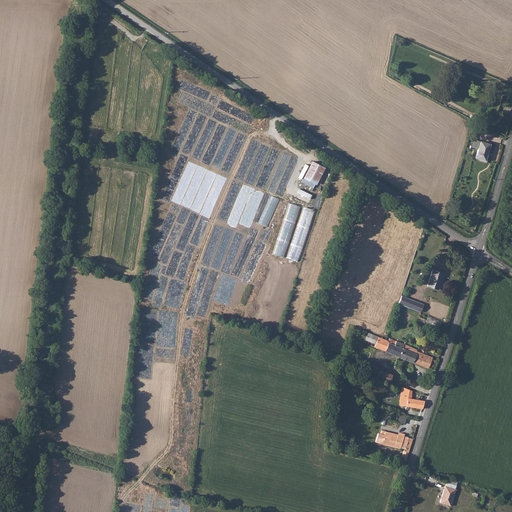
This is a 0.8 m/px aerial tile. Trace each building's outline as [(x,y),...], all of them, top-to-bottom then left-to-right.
[(474,140),(472,148),(478,150),(476,159),(485,162),(489,145),(474,140)] [(312,159),(304,176),(315,182),(324,165),(312,159)] [(432,270),(426,287),(437,291),(443,274),(432,270)] [(401,296),(398,304),(419,313),(422,305),(401,296)] [(425,322),(438,327),(441,320),(428,315),(425,322)] [(373,348),(398,357),(403,345),(389,340),(388,342),(368,334),(365,342),(374,345),(373,348)] [(403,345),(398,357),(428,368),(432,357),(417,352),(417,350),(403,345)] [(379,371),(377,377),(388,381),(390,375),(379,371)] [(402,386),(400,405),(422,408),(424,400),(411,398),(412,390),(402,386)] [(404,424),(405,416),(398,415),(397,423),(404,424)] [(402,454),(407,456),(414,433),(382,427),(382,432),(386,433),(385,441),(405,445),(402,454)] [(445,487),(440,504),(450,507),(455,491),(445,487)]
